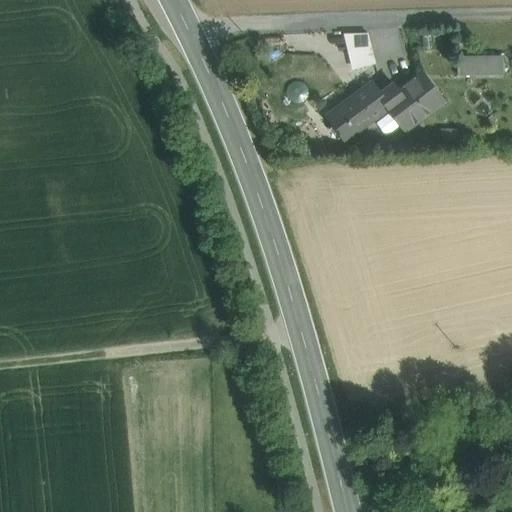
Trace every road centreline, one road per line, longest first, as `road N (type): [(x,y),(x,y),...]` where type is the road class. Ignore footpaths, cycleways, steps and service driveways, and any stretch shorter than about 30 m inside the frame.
road 1 (secondary): [(350,511),(235,130),(172,0)]
road 2 (track): [(186,27),(511,16)]
